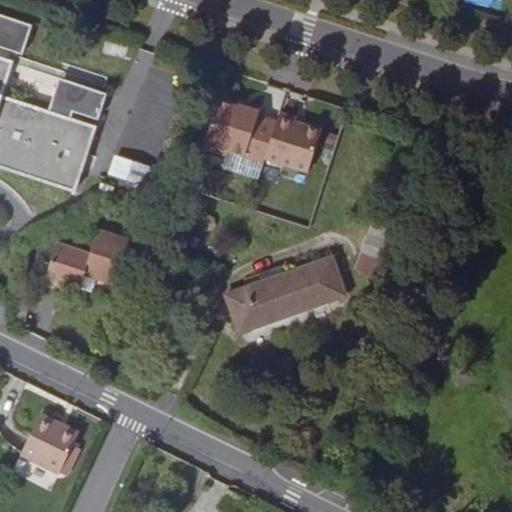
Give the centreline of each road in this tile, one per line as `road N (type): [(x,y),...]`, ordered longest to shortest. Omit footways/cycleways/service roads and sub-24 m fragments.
road 1 (residential): [(511,100),(207,0)]
road 2 (residential): [(320,511),(126,416)]
road 3 (residential): [(126,416),(0,354)]
